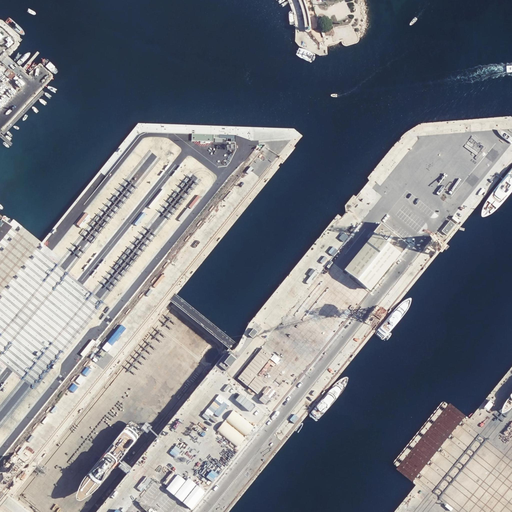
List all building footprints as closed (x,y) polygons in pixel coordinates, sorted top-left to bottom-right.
[(501,151),(493,160),(498,165),(506,156),(501,151)] [(435,237),(442,242),(456,224),(449,219),(435,237)] [(400,255),(407,246),(379,223),(372,232),(374,233),(345,268),(370,289),(398,253),(400,255)] [(0,294),(43,243),(21,228),(0,254),(0,294)] [(291,338),(284,346),(302,362),(309,353),(291,338)] [(262,346),(236,379),(257,396),(266,384),(256,378),(272,355),(262,346)] [(229,352),(218,364),(226,370),(236,359),(229,352)] [(259,400),(265,404),(269,398),(263,394),(259,400)] [(445,398),(392,464),(415,485),(469,418),(445,398)] [(482,410),(485,413),(492,405),(489,402),(482,410)] [(86,492),(91,496),(130,449),(119,440),(84,482),(90,487),(86,492)] [(153,494),(175,511),(182,511),(185,510),(158,488),(153,494)]
